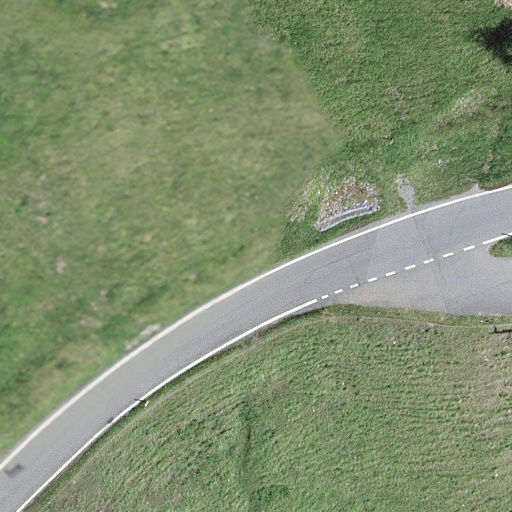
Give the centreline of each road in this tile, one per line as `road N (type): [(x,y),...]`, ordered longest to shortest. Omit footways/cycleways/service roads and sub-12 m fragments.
road 1 (tertiary): [(0,498),(181,347),(305,278),(391,246)]
road 2 (residential): [(391,246),(442,274),(511,289)]
road 3 (tertiary): [(391,246),(511,209)]
